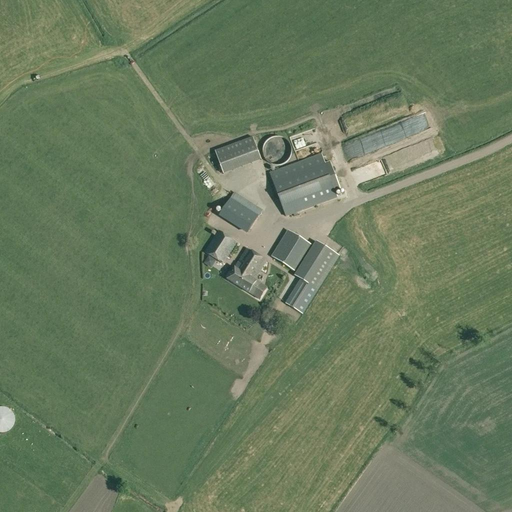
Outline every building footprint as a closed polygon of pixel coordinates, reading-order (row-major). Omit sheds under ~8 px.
[(382,145),(418,134),(414,121),(373,133),(375,141),(380,140),(382,145)] [(264,156),(264,157),(265,158),(265,159),(266,160),(267,161),(268,162),(269,163),(270,164),(271,164),(272,165),(273,165),(274,165),(276,166),(278,166),(279,166),(281,165),(282,165),(283,165),(284,164),(285,164),(286,163),(287,162),(288,161),(289,160),(290,159),(290,158),(291,157),(291,156),(292,155),(292,153),(292,152),(292,151),(292,150),(292,148),(291,147),(291,146),(290,145),(290,144),(289,143),(288,142),(287,141),(286,140),(285,139),(284,138),(283,138),(282,137),(281,137),(279,137),(278,137),(277,137),(276,137),(274,137),(273,137),(272,138),(270,139),(269,140),(268,141),(267,141),(266,142),(265,144),(265,145),(264,146),(264,147),(263,148),(263,149),(263,151),(263,152),(263,153),(263,155),(264,156)] [(215,152),(223,174),(261,160),(253,138),(215,152)] [(407,153),(359,170),(363,180),(411,163),(407,153)] [(270,174),(286,217),(337,197),(335,192),(341,190),(331,163),(325,165),(322,155),(270,174)] [(204,179),(209,176),(219,195),(224,192),(210,165),(200,170),(204,179)] [(220,215),(248,233),(263,210),(234,192),(231,199),(220,215)] [(311,242),(291,229),(273,258),(293,271),(311,242)] [(205,253),(223,264),(237,242),(219,231),(205,253)] [(286,304),(298,312),(313,287),(317,290),(339,255),(322,245),(301,280),(286,304)] [(249,293),(260,300),(267,288),(257,282),(257,281),(255,280),(266,261),(247,249),(235,268),(227,280),(249,294),(249,293)] [(0,433),(1,434),(2,434),(4,433),(6,433),(7,432),(8,432),(9,431),(10,430),(11,429),(12,428),(12,427),(13,426),(13,425),(14,424),(14,423),(14,422),(14,421),(14,420),(14,419),(14,418),(14,416),(13,415),(13,414),(12,413),(11,413),(11,412),(10,411),(9,410),(8,410),(6,408),(5,408),(4,408),(3,408),(0,408),(0,407),(0,433)] [(22,511),(35,484),(6,472),(0,485),(0,511),(22,511)]
